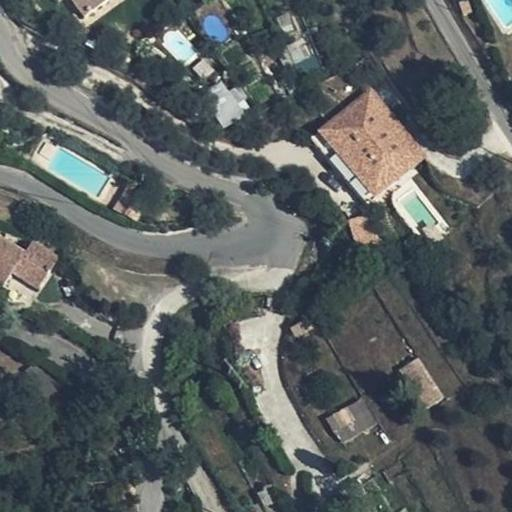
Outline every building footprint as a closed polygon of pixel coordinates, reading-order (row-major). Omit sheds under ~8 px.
[(69,0),(84,20),(107,2),(105,0),(69,0)] [(471,13),(466,2),(459,6),(463,16),(471,13)] [(302,44),(299,45),(313,75),(318,72),(312,59),(309,60),(302,44)] [(313,75),(299,45),(289,50),(301,80),(313,75)] [(301,80),(289,50),(277,54),(294,91),(305,87),(301,80)] [(261,84),(268,80),(273,77),(265,63),(253,71),(261,84)] [(201,95),(223,126),(246,110),(224,79),(201,95)] [(277,96),(268,80),(261,84),(271,99),(277,96)] [(361,206),(419,156),(359,90),(302,142),(361,206)] [(50,161),(58,149),(46,142),(39,154),(50,161)] [(131,216),(143,197),(126,188),(115,207),(131,216)] [(0,282),(4,285),(11,274),(12,275),(16,268),(26,274),(22,280),(37,291),(58,258),(32,244),(25,255),(2,239),(0,238),(0,282)] [(16,268),(12,275),(22,280),(26,274),(16,268)] [(427,410),(445,398),(420,362),(401,374),(427,410)] [(363,404),(330,421),(343,445),(376,426),(363,404)] [(376,511),(362,489),(358,482),(340,494),(351,511),(376,511)]
